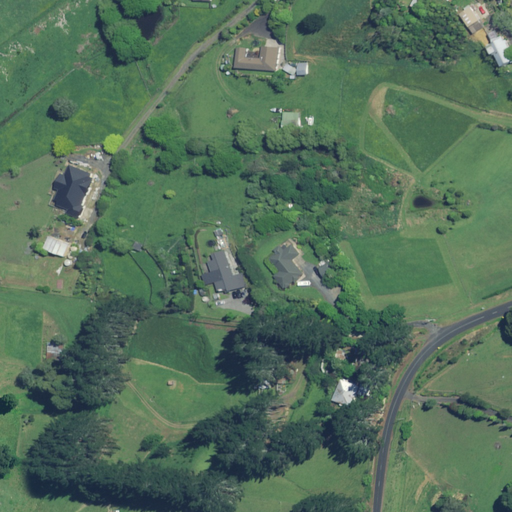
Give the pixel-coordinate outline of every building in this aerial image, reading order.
[(488,28),(486,25),(490,22),(487,17),(491,14),(484,4),(476,10),(474,7),(464,14),(478,35),(488,28)] [(511,64),(511,38),(509,40),(506,36),(502,38),(498,31),(493,34),(497,43),(492,46),(497,56),(499,54),(506,67),(511,64)] [(236,48),(234,68),(276,71),(278,49),(261,48),(260,59),(246,57),(246,49),(236,48)] [(299,71),(299,75),(308,75),(308,63),(299,63),(299,69),(289,64),(285,71),(296,77),(299,71)] [(299,129),(299,113),(283,112),(283,129),(292,129),(299,129)] [(68,213),(79,217),(83,207),(80,206),(85,194),(90,178),(88,177),(89,173),(68,165),(64,176),(59,174),(54,187),(59,189),(53,206),(69,212),(68,213)] [(70,245),(50,237),(45,248),(65,257),(70,245)] [(141,252),(142,251),(143,251),(144,249),(143,249),(145,244),(137,240),(134,248),(141,252)] [(276,253),(269,259),(279,271),(274,276),(284,289),(303,273),(291,260),(298,254),(291,245),(287,249),(285,246),(282,248),(279,245),(273,250),(276,253)] [(214,261),(207,263),(210,272),(202,275),(205,284),(213,282),(217,293),(224,290),(225,292),(244,286),(241,274),(232,277),(224,251),(212,254),(214,261)] [(329,263),(319,268),(324,278),(334,272),(329,263)] [(65,343),(49,343),(48,360),(64,361),(65,343)] [(348,350),(338,350),(338,363),(347,363),(348,350)] [(357,379),(352,377),(351,381),(344,379),(336,400),(345,403),(344,405),(355,409),(361,394),(370,397),(376,383),(366,379),(363,387),(355,384),(357,379)]
